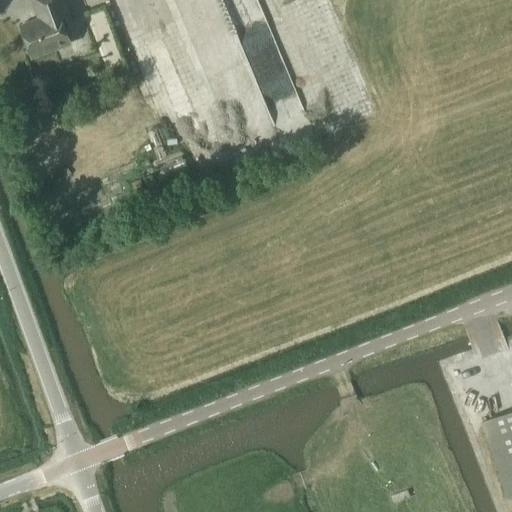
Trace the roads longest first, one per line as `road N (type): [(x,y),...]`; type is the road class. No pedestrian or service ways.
road 1 (unclassified): [(77,462),(511,294)]
road 2 (unclassified): [(77,462),(0,258)]
